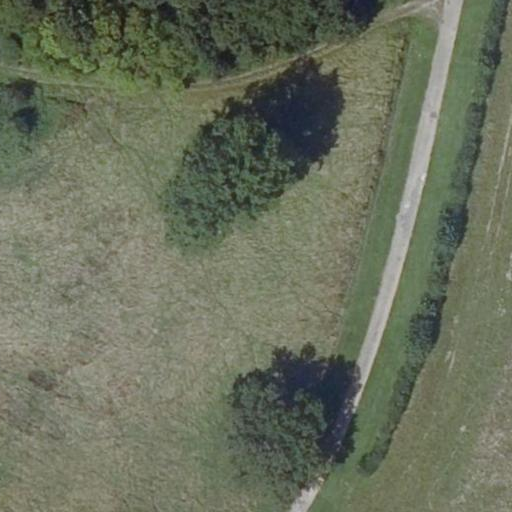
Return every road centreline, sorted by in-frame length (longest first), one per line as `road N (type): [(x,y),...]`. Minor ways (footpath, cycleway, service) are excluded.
road 1 (unclassified): [(446,0),(377,305),(338,417),(289,511)]
road 2 (track): [(445,4),(404,5),(293,60),(177,91),(102,88),(0,66)]
